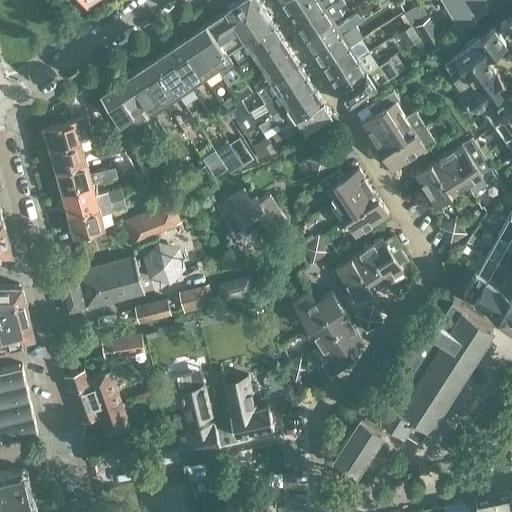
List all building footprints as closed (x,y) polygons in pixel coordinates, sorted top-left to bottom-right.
[(234,0),(225,7),(225,8),(206,21),(223,46),(233,39),(229,32),(237,26),(245,38),(271,20),(257,0),(234,0)] [(282,0),(289,11),(305,0),(282,0)] [(305,0),(289,11),(297,23),(332,0),(305,0)] [(332,0),(297,23),(306,36),(332,18),(328,12),(337,6),(333,0),(332,0)] [(401,8),(396,0),(387,0),(383,2),(391,14),(401,8)] [(420,14),(411,0),(406,0),(401,3),(405,11),(410,20),(420,14)] [(470,7),(466,0),(448,0),(457,15),(470,7)] [(407,25),(412,22),(410,20),(405,11),(401,14),(407,25)] [(336,24),(332,18),(306,36),(314,49),(353,23),(360,18),(356,12),(336,24)] [(511,12),(501,21),(511,36),(511,12)] [(441,38),(426,13),(413,21),(428,46),(441,38)] [(238,60),(280,33),(271,20),(245,38),(249,45),(235,54),(238,60)] [(206,21),(205,21),(193,29),(218,67),(227,80),(240,72),(223,46),(206,21)] [(361,35),(353,23),(314,49),(322,61),(349,44),(361,35)] [(447,64),(457,78),(487,56),(486,56),(506,42),(496,28),(447,64)] [(218,67),(193,29),(180,38),(205,76),(218,67)] [(262,64),(288,47),(280,33),(238,60),(243,67),(258,58),(262,64)] [(432,55),(418,35),(410,42),(423,61),(432,55)] [(322,61),(330,74),(367,50),(377,43),(373,36),(352,49),(349,44),(322,61)] [(205,76),(180,38),(166,47),(192,85),(205,76)] [(192,85),(166,47),(153,56),(179,93),(192,85)] [(288,47),(262,64),(266,70),(251,80),(256,86),(297,60),(288,47)] [(330,74),(339,87),(375,63),(367,50),(330,74)] [(388,55),(375,63),(339,87),(348,101),(375,84),(397,70),(388,55)] [(179,93),(153,56),(140,65),(166,102),(179,93)] [(451,83),(460,96),(496,69),(487,56),(457,78),(457,79),(451,83)] [(264,99),(305,72),(297,60),(256,86),(264,99)] [(166,102),(140,65),(127,73),(146,101),(153,111),(166,102)] [(427,68),(419,73),(435,97),(443,92),(427,68)] [(496,69),(460,96),(471,111),(507,85),(496,69)] [(244,130),(258,121),(313,85),(305,72),(264,99),(248,109),(235,118),(244,130)] [(146,101),(127,73),(115,82),(140,119),(146,115),(140,106),(146,101)] [(140,119),(115,82),(101,91),(119,119),(127,114),(133,124),(140,119)] [(247,84),(235,92),(240,99),(240,98),(252,91),(247,84)] [(267,134),(281,125),(322,98),(313,85),(258,121),(267,134)] [(372,113),(362,119),(372,135),(404,114),(395,99),(398,97),(392,88),(367,104),(372,113)] [(511,88),(484,109),(495,124),(511,112),(511,88)] [(235,118),(248,109),(240,98),(240,99),(228,107),(235,118)] [(305,130),(331,112),(322,98),(281,125),(285,132),(300,123),(305,130)] [(372,113),(367,104),(356,111),(362,119),(372,113)] [(186,119),(176,105),(170,109),(180,123),(186,119)] [(372,135),(382,150),(424,123),(414,107),(404,114),(372,135)] [(511,112),(495,124),(505,138),(511,133),(511,112)] [(50,146),(80,138),(74,115),(44,124),(50,146)] [(149,118),(141,123),(149,136),(158,131),(149,118)] [(101,120),(87,124),(90,135),(104,132),(101,120)] [(141,141),(149,136),(141,123),(133,128),(141,141)] [(424,123),(382,150),(392,166),(434,139),(424,123)] [(241,133),(230,141),(245,162),(256,154),(241,133)] [(461,141),(445,151),(466,183),(482,173),(480,171),(490,165),(471,135),(461,141)] [(56,167),(86,159),(80,138),(50,146),(56,167)] [(271,152),(262,138),(252,145),(261,158),(271,152)] [(107,141),(92,146),(96,157),(110,152),(107,141)] [(230,141),(220,148),(234,169),(245,162),(230,141)] [(312,151),(317,160),(327,153),(322,145),(312,151)] [(213,147),(202,155),(211,168),(222,161),(213,147)] [(322,168),(317,160),(312,151),(305,155),(316,172),(322,168)] [(430,161),(451,193),(466,183),(445,151),(430,161)] [(327,153),(317,160),(322,168),(332,161),(327,153)] [(56,167),(61,189),(92,181),(116,174),(113,164),(89,170),(86,159),(56,167)] [(430,161),(414,171),(435,203),(451,193),(430,161)] [(197,181),(210,171),(204,162),(191,171),(197,181)] [(338,167),(320,178),(335,201),(368,180),(358,165),(343,174),(338,167)] [(169,187),(161,173),(147,181),(155,195),(169,187)] [(368,180),(335,201),(345,216),(377,195),(368,180)] [(95,191),(92,181),(61,189),(67,210),(121,196),(118,185),(95,191)] [(286,216),(269,191),(253,201),(242,185),(217,202),(234,227),(249,217),(260,233),(286,216)] [(138,188),(121,196),(67,210),(73,232),(104,224),(100,211),(142,200),(138,188)] [(377,195),(345,216),(355,232),(388,211),(377,195)] [(123,220),(130,240),(180,221),(172,201),(123,220)] [(0,250),(7,251),(11,247),(0,206),(0,250)] [(511,208),(478,270),(476,269),(464,290),(511,316),(511,208)] [(449,230),(460,223),(455,215),(444,222),(449,230)] [(449,230),(444,222),(439,225),(450,242),(455,239),(449,230)] [(449,230),(455,239),(466,231),(460,223),(449,230)] [(366,245),(387,277),(403,267),(400,262),(408,256),(393,232),(384,238),(382,234),(366,245)] [(318,233),(309,238),(316,249),(325,244),(318,233)] [(301,244),(308,254),(316,249),(309,238),(301,244)] [(184,244),(149,242),(147,277),(182,279),(184,244)] [(329,249),(325,244),(316,249),(308,254),(312,260),(329,249)] [(387,277),(366,245),(351,254),(372,287),(387,277)] [(134,253),(55,274),(65,310),(143,289),(141,281),(145,280),(144,276),(140,277),(134,253)] [(351,254),(335,264),(356,297),(372,287),(351,254)] [(220,284),(224,298),(237,295),(233,281),(220,284)] [(0,313),(28,306),(21,282),(0,282),(0,313)] [(182,287),(185,308),(213,303),(210,283),(182,287)] [(292,299),(309,326),(341,305),(331,289),(314,299),(307,289),(292,299)] [(135,304),(138,318),(138,320),(171,312),(167,296),(135,304)] [(417,327),(404,347),(415,354),(390,392),(383,388),(380,391),(376,388),(366,403),(371,406),(363,418),(361,416),(335,457),(357,471),(383,431),(381,429),(389,418),(402,426),(402,425),(417,435),(425,422),(427,423),(492,324),(464,306),(465,305),(452,297),(428,334),(417,327)] [(370,319),(379,314),(372,303),(363,308),(370,319)] [(309,326),(319,341),(351,320),(341,305),(309,326)] [(0,341),(20,337),(35,333),(28,306),(0,313),(0,341)] [(355,313),(362,324),(370,319),(363,308),(355,313)] [(379,314),(370,319),(362,324),(366,330),(383,319),(379,314)] [(361,336),(351,320),(319,341),(329,356),(361,336)] [(140,333),(100,338),(102,355),(142,349),(140,333)] [(301,351),(290,358),(295,366),(306,359),(301,351)] [(295,366),(290,358),(285,362),(295,378),(301,374),(295,366)] [(306,359),(295,366),(301,374),(312,367),(306,359)] [(0,384),(25,378),(21,361),(0,366),(0,384)] [(84,367),(64,374),(80,419),(99,414),(105,432),(129,425),(121,399),(110,368),(88,376),(84,367)] [(247,373),(224,379),(231,412),(230,412),(235,436),(274,427),(269,404),(255,406),(247,373)] [(175,414),(173,414),(176,424),(177,430),(176,431),(181,454),(220,445),(215,421),(213,422),(204,383),(203,383),(203,381),(202,376),(179,381),(182,393),(181,393),(182,398),(183,398),(186,412),(176,414),(175,414)] [(0,401),(29,395),(25,378),(0,384),(0,401)] [(0,401),(0,418),(32,411),(29,395),(0,401)] [(4,435),(36,428),(32,411),(0,418),(0,441),(5,441),(4,435)] [(137,446),(121,451),(125,466),(141,461),(137,446)] [(0,491),(30,484),(27,469),(21,466),(0,470),(0,491)] [(0,511),(9,511),(36,506),(34,498),(30,484),(0,491),(0,511)] [(276,503),(275,502),(274,503),(269,498),(270,496),(268,495),(268,497),(260,498),(258,507),(252,497),(253,496),(252,495),(251,496),(241,492),(241,490),(239,490),(239,491),(228,494),(228,493),(226,494),(227,495),(219,503),(218,503),(217,505),(218,505),(217,511),(215,511),(214,510),(206,511),(204,510),(203,511),(204,511),(278,511),(276,511),(274,504),(276,503)] [(511,511),(511,504),(509,490),(474,497),(477,511),(511,511)] [(477,511),(474,497),(436,504),(437,511),(477,511)]
